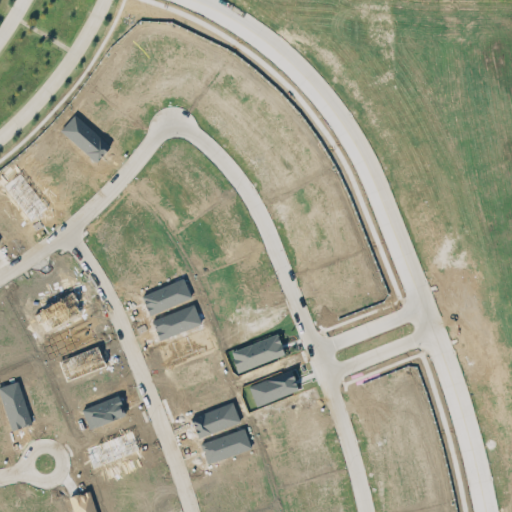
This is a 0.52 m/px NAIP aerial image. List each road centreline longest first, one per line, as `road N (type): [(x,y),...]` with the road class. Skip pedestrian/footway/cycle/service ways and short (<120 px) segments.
road 1 (residential): [(364,511),(317,351),(252,199),(202,138),(173,119),(78,220),(0,275)]
road 2 (residential): [(194,0),(283,57),(332,106),(368,169),(430,336)]
road 3 (residential): [(190,511),(141,369),(66,229)]
road 4 (residential): [(430,336),(484,511)]
road 5 (secondary): [(0,135),(47,88),(98,0)]
